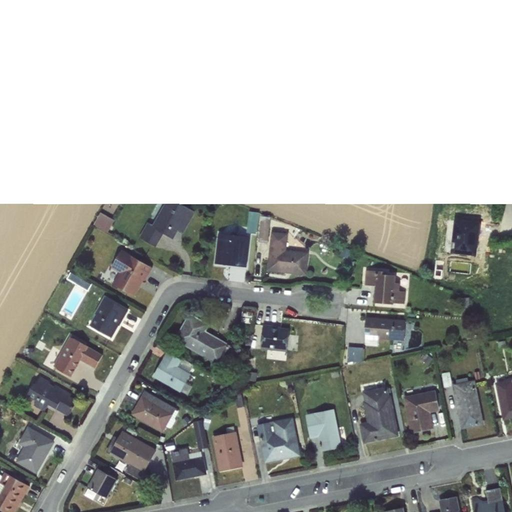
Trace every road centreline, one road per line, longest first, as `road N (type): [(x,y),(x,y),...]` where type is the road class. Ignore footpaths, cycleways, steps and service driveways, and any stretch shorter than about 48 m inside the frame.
road 1 (residential): [(45,511),(155,306),(184,289),(206,288),(312,302)]
road 2 (residential): [(497,450),(447,449),(265,484),(200,511)]
road 3 (residential): [(277,511),(458,469),(497,450)]
